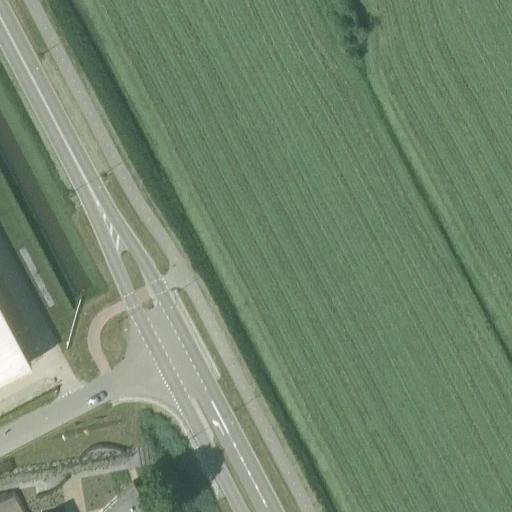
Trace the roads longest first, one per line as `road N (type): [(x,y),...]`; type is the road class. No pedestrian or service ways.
road 1 (primary): [(174,355),(0,21)]
road 2 (unclassified): [(0,441),(174,355)]
road 3 (primary): [(256,511),(174,355)]
